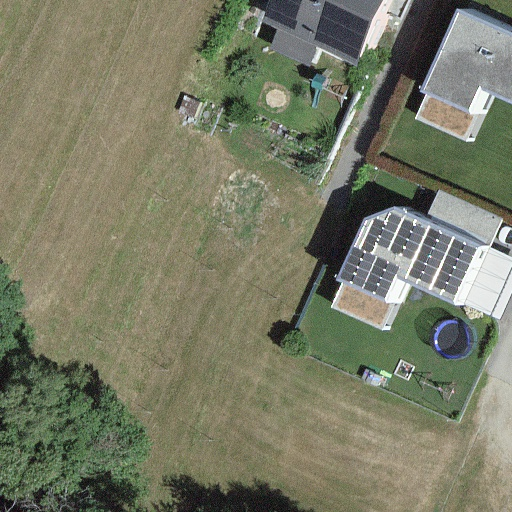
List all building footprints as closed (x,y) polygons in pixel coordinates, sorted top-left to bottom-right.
[(383,0),(267,0),(258,21),(275,30),(267,49),(308,68),(317,50),(352,65),(383,0)] [(511,35),(454,10),(418,93),(424,96),(467,114),(476,90),(511,104),(511,35)] [(474,117),(467,114),(424,96),(413,120),(463,142),(474,117)] [(500,220),(436,191),(422,222),(477,247),(485,251),(500,220)] [(422,222),(390,208),(359,220),(333,282),(341,286),(382,304),(392,278),(451,303),(477,247),(422,222)] [(391,308),(382,304),(341,286),(331,309),(381,331),(391,308)]
